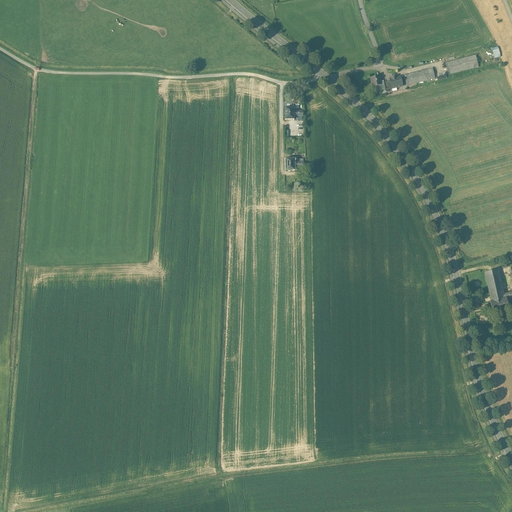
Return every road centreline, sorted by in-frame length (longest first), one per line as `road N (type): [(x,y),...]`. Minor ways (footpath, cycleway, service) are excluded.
road 1 (secondary): [(328,78),(391,143),(434,211),(483,400),(511,460)]
road 2 (residential): [(0,48),(41,70),(71,73),(328,78)]
road 3 (secondary): [(230,0),(328,78)]
